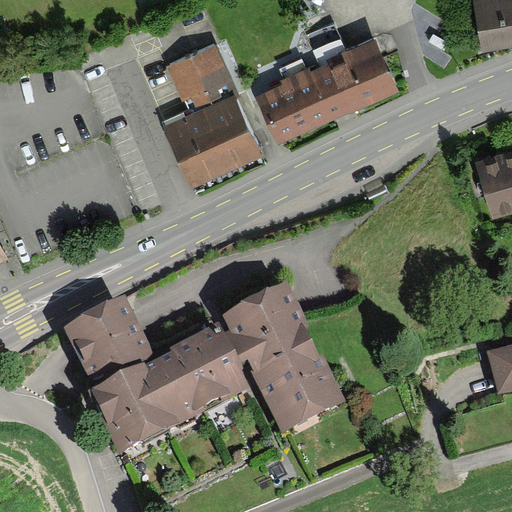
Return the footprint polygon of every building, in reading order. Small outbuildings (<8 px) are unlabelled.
[(511,0),(475,0),(483,44),(511,38),(511,0)] [(399,83),(375,31),(346,45),(334,19),(315,28),(326,51),(271,77),(273,80),(256,88),(279,139),(358,102),(399,83)] [(216,38),(167,61),(183,96),(193,91),(199,103),(237,84),(216,38)] [(192,182),(264,149),(238,92),(167,125),(192,182)] [(511,148),(478,159),(495,213),(511,207),(511,148)] [(212,326),(247,390),(272,437),(335,404),(275,293),(212,326)] [(247,390),(212,326),(140,365),(120,327),(109,307),(53,338),(63,356),(84,396),(75,401),(109,464),(247,390)] [(511,349),(482,357),(493,397),(511,391),(511,349)]
